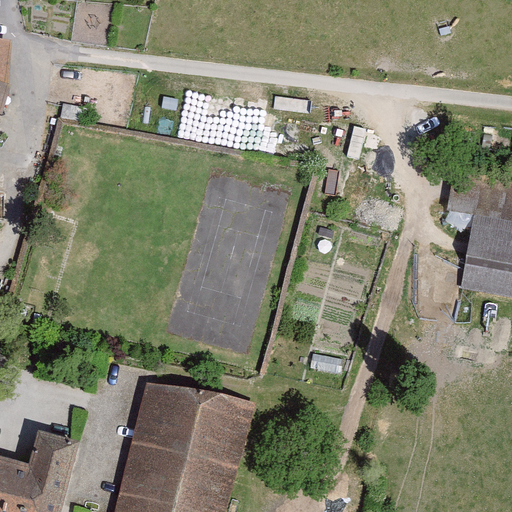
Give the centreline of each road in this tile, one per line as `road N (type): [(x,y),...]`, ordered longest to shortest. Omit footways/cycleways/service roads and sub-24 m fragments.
road 1 (residential): [(0,11),(27,50),(511,105)]
road 2 (unknown): [(27,50),(3,325),(13,428)]
